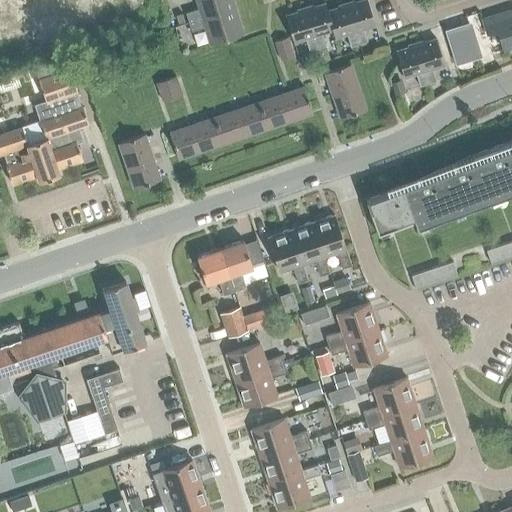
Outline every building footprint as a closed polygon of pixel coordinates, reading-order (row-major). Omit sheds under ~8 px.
[(77,0),(0,0),(0,26),(80,16),(77,0)] [(194,0),(198,9),(184,13),(187,23),(235,8),(232,0),(194,0)] [(366,0),(362,0),(345,5),(358,44),(366,42),(362,29),(374,26),(366,0)] [(325,46),(321,34),(332,31),(332,30),(326,11),(327,11),(324,3),(304,10),(317,49),(325,46)] [(334,38),(346,35),(350,47),(358,44),(345,5),(327,11),(326,11),(332,30),(332,31),(334,38)] [(190,32),(203,27),(209,45),(243,34),(235,8),(187,23),(190,32)] [(284,16),(293,43),(304,39),(308,51),(317,49),(304,10),(284,16)] [(511,16),(510,11),(481,20),(486,35),(497,32),(503,51),(511,47),(511,16)] [(443,30),(451,58),(468,53),(460,25),(443,30)] [(286,38),(281,40),(284,49),(290,47),(286,38)] [(436,82),(432,69),(443,66),(435,39),(415,45),(427,84),(436,82)] [(281,40),(275,41),(278,51),(284,49),(281,40)] [(395,51),(404,78),(415,75),(419,87),(427,84),(415,45),(395,51)] [(290,47),(284,49),(287,58),(293,57),(290,47)] [(284,49),(278,51),(281,60),(287,58),(284,49)] [(357,87),(349,64),(324,73),(332,96),(357,87)] [(38,81),(45,102),(34,106),(45,138),(27,144),(22,128),(0,135),(0,154),(3,153),(7,165),(5,166),(11,184),(36,175),(39,182),(58,175),(56,169),(82,160),(77,146),(86,143),(81,127),(88,124),(82,107),(80,108),(75,93),(77,92),(69,70),(38,81)] [(175,77),(166,81),(167,86),(177,83),(175,77)] [(166,81),(156,84),(158,89),(167,86),(166,81)] [(177,83),(167,86),(169,92),(179,89),(177,83)] [(167,86),(158,89),(160,95),(169,92),(167,86)] [(484,106),(508,95),(504,86),(480,96),(484,106)] [(289,120),(312,113),(303,87),(280,95),(289,120)] [(332,96),(339,119),(365,110),(357,87),(332,96)] [(179,89),(169,92),(171,98),(181,94),(179,89)] [(169,92),(160,95),(162,101),(171,98),(169,92)] [(289,120),(280,95),(258,103),(267,128),(289,120)] [(236,110),(244,136),(267,128),(258,103),(236,110)] [(244,136),(236,110),(214,118),(222,143),(244,136)] [(214,118),(191,125),(200,151),(222,143),(214,118)] [(191,125),(168,133),(177,158),(200,151),(191,125)] [(126,166),(152,157),(144,135),(118,143),(126,166)] [(387,193),(365,201),(377,234),(413,220),(416,227),(511,191),(511,140),(469,156),(385,187),(387,193)] [(134,189),(159,180),(152,157),(126,166),(134,189)] [(334,215),(312,223),(323,257),(335,253),(341,269),(350,266),(345,250),(334,215)] [(312,223),(289,230),(302,265),(314,261),(319,276),(329,273),(323,257),(312,223)] [(267,238),(279,272),(292,268),(297,284),(307,280),(302,265),(289,230),(267,238)] [(252,268),(243,241),(219,249),(234,291),(245,287),(239,272),(252,268)] [(511,248),(510,242),(502,245),(507,259),(511,257),(511,248)] [(502,245),(495,247),(497,254),(499,261),(507,259),(502,245)] [(495,247),(485,251),(488,258),(497,254),(495,247)] [(234,291),(219,249),(196,257),(205,284),(217,280),(222,295),(234,291)] [(497,254),(488,258),(490,265),(499,261),(497,254)] [(452,262),(442,265),(445,272),(455,269),(452,262)] [(442,265),(435,267),(440,281),(447,279),(445,272),(442,265)] [(435,267),(429,270),(433,284),(440,281),(435,267)] [(455,269),(445,272),(447,279),(457,276),(455,269)] [(429,270),(422,272),(427,286),(433,284),(429,270)] [(422,272),(410,276),(415,290),(427,286),(422,272)] [(333,284),(336,293),(350,289),(347,280),(333,284)] [(0,373),(7,371),(10,378),(30,372),(32,380),(20,397),(37,419),(66,409),(66,381),(56,378),(49,357),(104,338),(110,354),(113,353),(144,342),(142,336),(134,310),(138,309),(133,294),(129,296),(124,281),(103,289),(110,310),(98,314),(98,313),(89,316),(86,307),(75,311),(78,319),(23,338),(18,323),(0,328),(0,373)] [(308,285),(301,288),(306,303),(313,300),(308,285)] [(283,289),(288,307),(298,305),(293,286),(283,289)] [(322,290),(324,298),(336,294),(333,286),(322,290)] [(324,336),(328,346),(378,330),(369,303),(335,314),(341,331),(324,336)] [(247,331),(239,307),(219,314),(227,337),(247,331)] [(244,316),(249,330),(271,323),(266,308),(244,316)] [(306,311),(300,314),(304,325),(310,323),(306,311)] [(378,330),(328,346),(331,355),(347,350),(353,367),(386,356),(378,330)] [(225,354),(234,380),(283,364),(281,355),(264,361),(259,343),(225,354)] [(304,343),(288,348),(292,361),(308,356),(304,343)] [(314,357),(321,376),(334,372),(327,352),(314,357)] [(283,364),(234,380),(243,407),(276,396),(270,378),(286,373),(283,364)] [(118,369),(86,380),(104,434),(107,433),(115,430),(115,429),(101,388),(122,380),(118,369)] [(354,370),(332,377),(336,388),(348,384),(347,382),(357,378),(354,370)] [(362,412),(365,421),(415,405),(406,378),(372,389),(378,406),(362,412)] [(294,389),(298,401),(321,393),(317,381),(294,389)] [(327,393),(331,405),(354,398),(350,386),(327,393)] [(384,425),(389,441),(423,430),(415,405),(365,421),(368,430),(384,425)] [(97,411),(66,422),(73,443),(73,444),(104,434),(97,411)] [(250,430),(259,456),(308,440),(305,431),(289,436),(283,419),(250,430)] [(432,457),(423,431),(423,430),(389,441),(373,446),(376,456),(393,451),(398,468),(432,457)] [(259,456),(267,481),(300,470),(295,454),(311,449),(308,440),(259,456)] [(346,453),(358,450),(355,440),(343,444),(346,453)] [(339,457),(335,446),(327,448),(331,460),(339,457)] [(346,456),(355,483),(367,479),(358,452),(346,456)] [(194,459),(154,473),(163,501),(203,487),(194,459)] [(343,470),(339,459),(326,463),(329,474),(343,470)] [(300,470),(267,481),(276,508),(309,497),(303,480),(320,475),(317,465),(300,470)] [(117,492),(108,466),(97,470),(106,496),(117,492)] [(211,511),(203,487),(163,501),(167,511),(211,511)] [(137,495),(129,498),(132,509),(140,506),(137,495)] [(110,511),(126,511),(122,498),(108,503),(110,511)]
